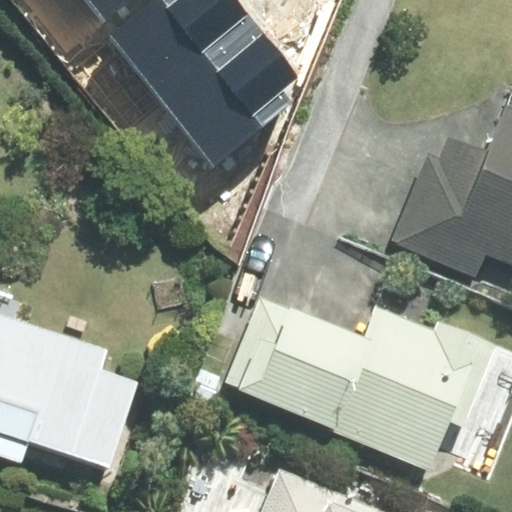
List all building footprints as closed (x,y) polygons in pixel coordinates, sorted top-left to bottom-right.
[(251,0),(240,59),(299,70),(312,4),(323,6),(324,0),(251,0)] [(484,261),(511,272),(511,117),(507,115),(481,181),(425,159),(389,248),(475,283),(484,261)] [(242,402),(429,476),(448,429),(465,436),(498,353),(438,330),(434,336),(380,314),(367,345),(259,303),(225,388),(245,396),(242,402)] [(109,473),(137,388),(101,376),(106,356),(0,321),(0,461),(21,469),(28,447),(109,473)] [(227,365),(237,338),(218,330),(207,358),(227,365)] [(374,511),(277,472),(260,511),(374,511)]
